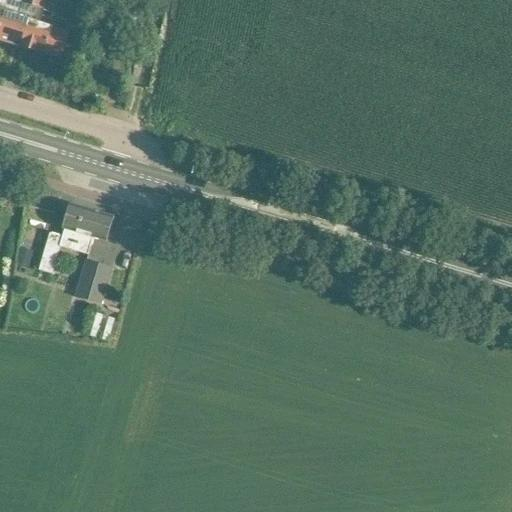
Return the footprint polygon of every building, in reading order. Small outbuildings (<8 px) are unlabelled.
[(5,13),(0,31),(0,41),(21,48),(31,15),(33,7),(34,0),(23,0),(23,4),(20,3),(16,16),(5,13)] [(31,15),(21,48),(61,60),(67,41),(69,31),(38,22),(42,10),(53,14),(52,17),(66,21),(69,12),(65,10),(67,4),(56,0),(34,0),(33,7),(31,15)] [(71,205),(63,230),(65,231),(63,238),(51,235),(40,271),(53,275),(61,248),(89,256),(94,239),(106,243),(114,217),(71,205)] [(21,255),(18,266),(29,269),(32,258),(21,255)] [(101,305),(112,269),(87,261),(76,297),(101,305)]
